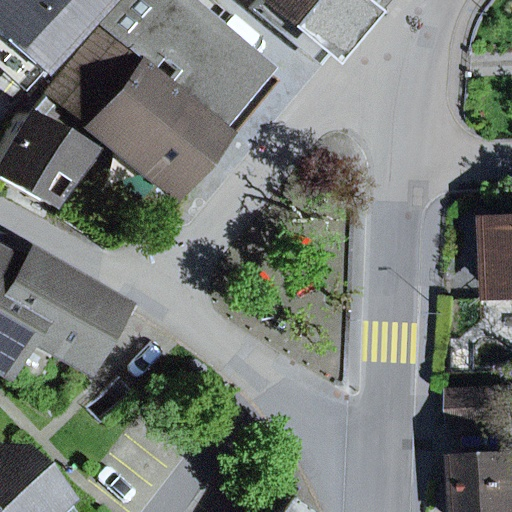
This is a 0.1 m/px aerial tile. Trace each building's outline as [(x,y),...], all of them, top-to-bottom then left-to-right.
[(0,0),(0,41),(3,44),(0,46),(0,57),(26,81),(101,0),(0,0)] [(113,0),(93,24),(96,28),(46,90),(89,125),(135,69),(205,125),(253,68),(255,65),(205,22),(179,0),(113,0)] [(179,0),(205,22),(215,11),(201,0),(179,0)] [(259,0),(324,55),(362,9),(351,0),(259,0)] [(351,0),(362,9),(369,0),(351,0)] [(0,75),(18,91),(26,81),(0,57),(0,46),(3,44),(0,41),(0,75)] [(271,83),(253,68),(205,125),(213,132),(223,140),(271,83)] [(165,190),(213,132),(205,125),(135,69),(89,125),(165,190)] [(16,114),(0,141),(0,183),(51,214),(76,179),(68,172),(83,153),(16,114)] [(511,225),(491,226),(493,292),(511,291),(511,225)] [(36,330),(80,356),(109,308),(24,259),(8,286),(0,281),(0,354),(11,329),(31,340),(36,330)] [(511,390),(449,394),(451,427),(511,424),(511,390)] [(0,511),(36,511),(51,499),(4,450),(0,450),(0,511)] [(464,499),(464,511),(511,511),(511,456),(461,459),(462,476),(464,499)] [(450,499),(464,499),(462,476),(449,476),(450,499)] [(294,511),(278,502),(271,511),(294,511)]
